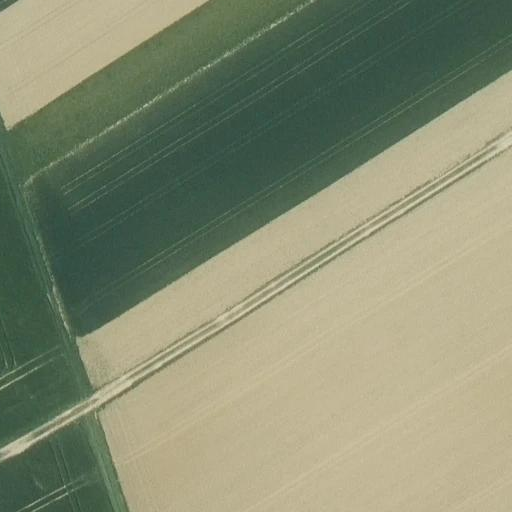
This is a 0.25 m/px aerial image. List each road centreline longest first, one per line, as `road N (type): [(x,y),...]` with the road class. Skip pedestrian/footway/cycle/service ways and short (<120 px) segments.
road 1 (track): [(0,455),(511,136)]
road 2 (track): [(122,511),(0,145)]
